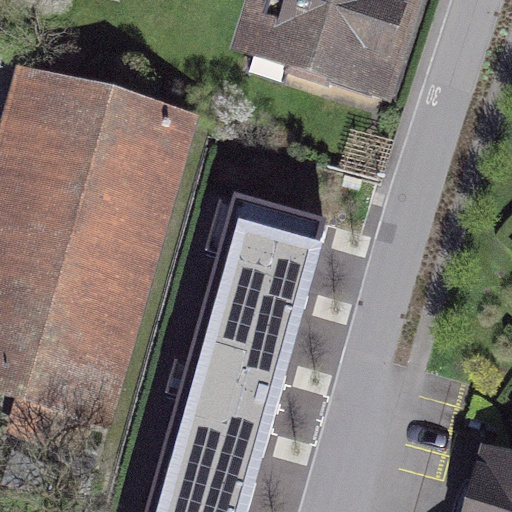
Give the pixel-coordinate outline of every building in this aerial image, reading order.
[(387,104),(419,0),(262,0),(244,60),(387,104)] [(202,133),(19,81),(0,152),(0,405),(123,441),(202,133)] [(341,214),(227,187),(148,480),(257,509),(341,214)] [(511,511),(511,470),(464,460),(452,511),(511,511)] [(256,511),(257,509),(148,480),(139,511),(256,511)]
